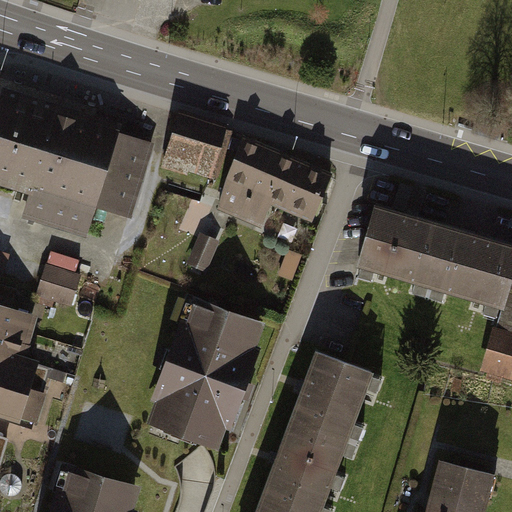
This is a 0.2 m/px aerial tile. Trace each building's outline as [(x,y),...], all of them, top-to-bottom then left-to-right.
[(21,213),(87,234),(96,205),(108,209),(104,221),(126,227),(138,190),(145,192),(160,146),(2,95),(0,101),(0,175),(26,184),(23,192),(27,193),(21,213)] [(225,128),(179,113),(162,165),(185,173),(186,168),(210,176),(225,128)] [(314,215),(330,177),(244,138),(228,179),(229,179),(218,204),(259,222),(270,196),(314,215)] [(380,208),(362,264),(434,286),(452,230),(380,208)] [(511,248),(452,230),(434,286),(506,308),(511,288),(511,248)] [(0,247),(0,272),(6,274),(12,251),(0,247)] [(41,295),(73,304),(86,259),(54,250),(41,295)] [(263,324),(193,299),(148,422),(219,447),(263,324)] [(49,370),(20,361),(34,319),(0,308),(0,410),(33,421),(49,370)] [(511,375),(511,337),(497,333),(486,368),(511,375)] [(295,424),(347,443),(374,372),(322,353),(295,424)] [(268,496),(311,511),(321,511),(347,443),(295,424),(268,496)] [(443,465),(431,511),(486,511),(495,478),(443,465)] [(55,511),(129,511),(135,492),(68,472),(55,511)] [(262,511),(311,511),(268,496),(262,511)]
